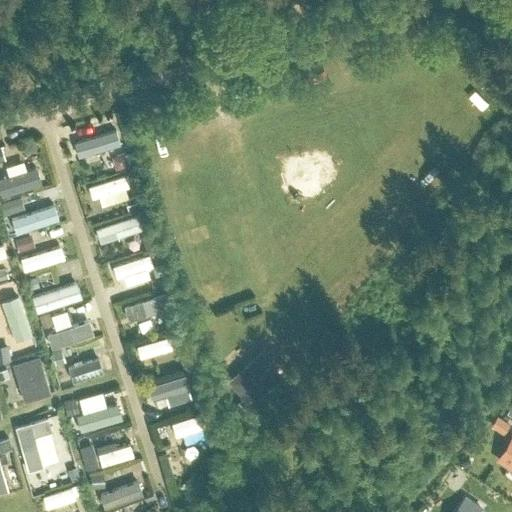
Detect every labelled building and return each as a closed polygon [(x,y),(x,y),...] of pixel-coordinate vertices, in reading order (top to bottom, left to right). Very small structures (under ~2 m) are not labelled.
[(0,226),(17,222),(13,205),(0,208),(0,226)] [(22,241),(0,248),(0,263),(27,255),(22,241)] [(34,276),(0,283),(0,302),(38,294),(34,276)] [(48,316),(8,323),(11,336),(50,328),(48,316)] [(261,349),(227,379),(248,403),(282,373),(261,349)] [(21,398),(46,390),(34,353),(9,361),(21,398)] [(156,355),(144,356),(145,375),(157,374),(156,355)] [(55,448),(89,442),(86,425),(52,432),(55,448)] [(0,454),(29,445),(25,432),(0,439),(0,454)] [(511,433),(496,459),(511,468),(511,433)] [(53,468),(55,488),(94,483),(92,463),(53,468)] [(33,465),(0,473),(0,475),(4,489),(37,481),(33,465)] [(87,501),(80,495),(67,509),(70,511),(98,511),(111,499),(99,488),(87,501)] [(462,495),(451,511),(473,511),(478,505),(462,495)]
